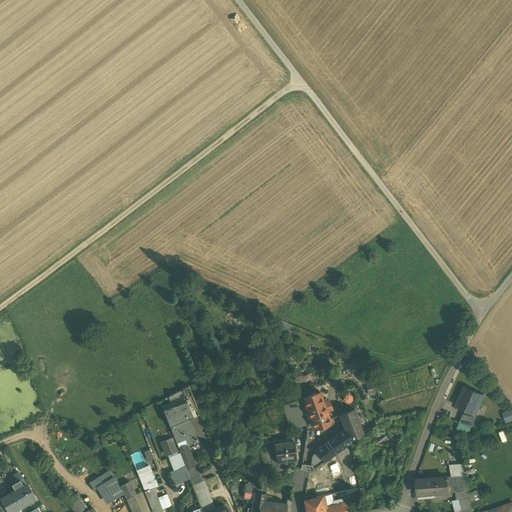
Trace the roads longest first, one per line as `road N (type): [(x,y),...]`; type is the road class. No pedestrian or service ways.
road 1 (track): [(236,0),(481,312)]
road 2 (track): [(0,309),(299,80)]
road 3 (residential): [(402,511),(442,389),(481,312)]
road 4 (track): [(0,444),(28,434),(88,502),(108,511)]
